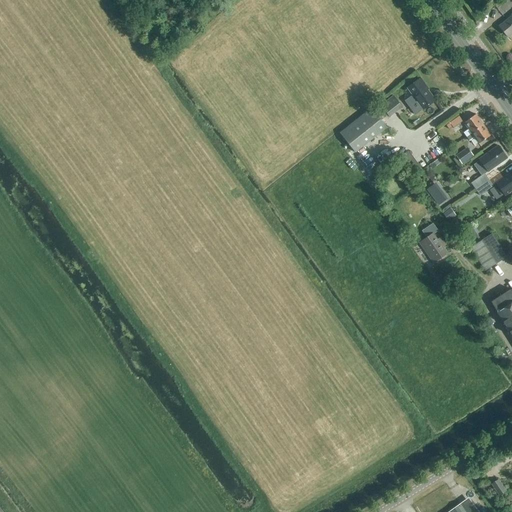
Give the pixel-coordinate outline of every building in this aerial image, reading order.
[(511,14),(511,15),(511,16),(499,26),(508,38),(511,34),(511,14)] [(415,116),(424,109),(436,100),(428,90),(429,89),(421,78),(408,88),(413,95),(405,101),(415,116)] [(381,105),(390,116),(402,107),(394,96),(381,105)] [(356,153),(387,127),(372,109),(341,134),(356,153)] [(467,137),(471,134),(483,125),(476,115),(464,123),(468,130),(465,133),(467,137)] [(459,117),(450,123),(453,128),(463,122),(459,117)] [(471,134),(467,137),(470,141),(474,138),(479,144),(491,136),(483,125),(471,134)] [(488,172),(507,158),(498,146),(479,160),(488,172)] [(467,148),(456,156),(462,164),(473,156),(467,148)] [(410,149),(404,154),(414,168),(420,163),(410,149)] [(438,159),(430,165),(432,168),(440,162),(438,159)] [(505,196),(511,190),(511,172),(496,184),(505,196)] [(476,189),(489,180),(485,174),(472,183),(476,189)] [(489,180),(476,189),(480,196),(493,186),(489,180)] [(436,183),(429,184),(430,191),(437,190),(436,183)] [(445,208),(450,219),(459,215),(453,204),(445,208)] [(427,239),(420,243),(433,264),(446,255),(433,235),(438,231),(433,224),(422,231),(427,239)] [(471,225),(463,229),(467,235),(474,230),(471,225)] [(485,271),(496,264),(507,257),(493,234),(481,241),(470,247),(485,271)] [(463,276),(457,267),(444,276),(450,284),(463,276)] [(511,292),(511,290),(491,302),(511,335),(511,292)] [(500,496),(506,491),(498,480),(491,484),(500,496)]
